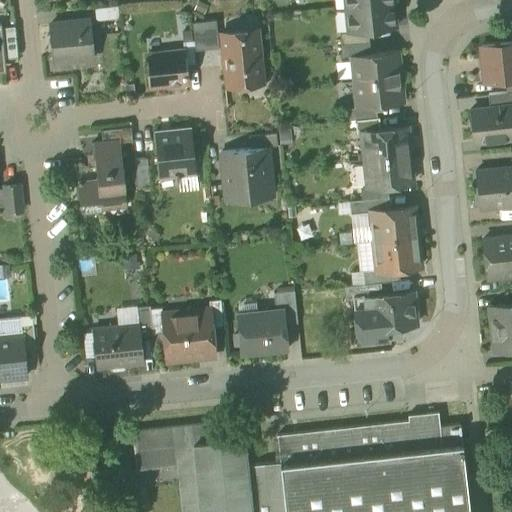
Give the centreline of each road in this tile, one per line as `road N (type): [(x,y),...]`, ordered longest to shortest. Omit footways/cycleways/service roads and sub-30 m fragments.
road 1 (residential): [(63,401),(465,357)]
road 2 (residential): [(465,357),(431,23)]
road 3 (residential): [(39,119),(63,401)]
road 4 (residential): [(39,119),(211,101)]
